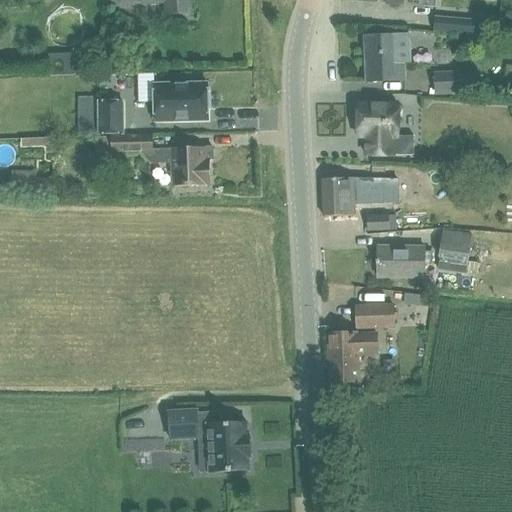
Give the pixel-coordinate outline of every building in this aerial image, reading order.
[(122,0),(123,5),(139,4),(139,0),(165,0),(166,16),(192,14),(190,0),(122,0)] [(386,0),(386,4),(406,6),(436,8),(436,0),(386,0)] [(435,18),(433,32),(465,35),(480,36),(482,36),(483,22),(435,18)] [(479,47),(480,36),(465,35),(464,45),(479,47)] [(398,37),(385,37),(365,38),(367,83),(405,81),(404,65),(410,64),(409,37),(398,38),(398,37)] [(49,55),(50,77),(76,76),(75,54),(49,55)] [(475,73),(435,75),(436,95),(476,93),(475,73)] [(207,84),(155,85),(156,123),(208,121),(208,110),(211,107),(211,99),(208,96),(207,84)] [(124,101),(98,101),(98,97),(78,98),(79,136),(98,136),(125,136),(124,101)] [(366,157),(386,157),(397,157),(397,155),(413,155),(413,137),(400,136),(400,106),(358,105),(358,138),(366,138),(366,157)] [(213,148),(172,149),(153,150),(152,136),(112,137),(112,142),(105,142),(105,151),(113,151),(113,153),(144,152),(144,158),(152,164),(173,164),(173,188),(206,187),(206,186),(210,185),(209,160),(213,160),(213,148)] [(21,140),(22,148),(51,146),(51,138),(21,140)] [(12,191),(36,191),(51,192),(51,179),(36,179),(37,172),(13,172),(12,191)] [(385,178),(322,180),(324,218),(355,216),(354,190),(366,190),(367,202),(386,201),(385,178)] [(368,232),(388,231),(393,231),(392,216),(367,217),(368,232)] [(444,230),(438,269),(477,276),(479,264),(468,262),(473,235),(444,230)] [(427,278),(427,265),(432,265),(432,252),(427,252),(427,249),(378,248),(378,278),(427,278)] [(454,277),(443,276),(442,282),(453,284),(454,277)] [(465,278),(464,287),(473,288),(474,279),(465,278)] [(420,296),(419,307),(431,309),(432,297),(420,296)] [(394,306),(356,308),(357,330),(394,328),(394,306)] [(358,354),(378,353),(377,335),(357,336),(357,335),(329,336),(331,384),(337,383),(337,390),(351,389),(350,383),(359,383),(358,354)] [(197,412),(169,413),(170,440),(198,438),(198,429),(197,414),(197,412)] [(230,412),(197,414),(198,429),(207,429),(210,473),(250,471),(249,458),(251,458),(250,436),(248,436),(247,423),(231,424),(230,412)]
